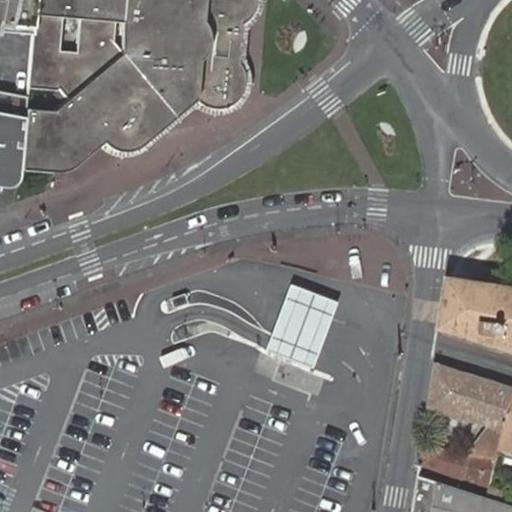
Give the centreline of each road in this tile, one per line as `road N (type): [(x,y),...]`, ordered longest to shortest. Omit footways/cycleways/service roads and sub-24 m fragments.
road 1 (secondary): [(393,45),(184,193),(0,262)]
road 2 (secondary): [(0,294),(220,222),(334,206),(436,213)]
road 3 (residential): [(394,511),(422,344)]
road 4 (residential): [(422,344),(436,213)]
